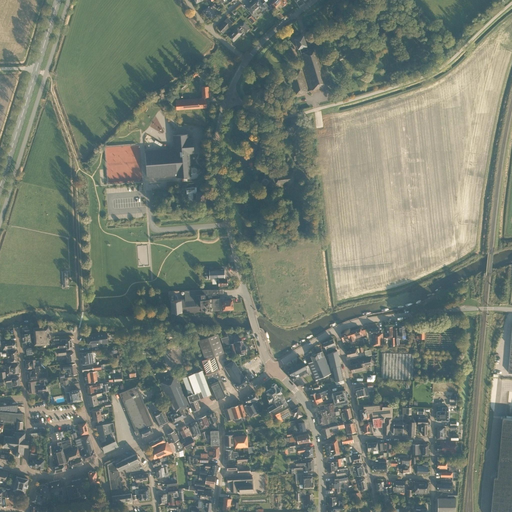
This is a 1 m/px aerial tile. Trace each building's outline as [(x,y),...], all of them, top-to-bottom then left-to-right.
[(270,8),(262,0),(256,0),(254,2),(251,5),(247,8),(250,11),(250,12),(252,14),(256,11),(256,10),(259,7),(262,11),(266,7),(268,10),(270,8)] [(288,2),(285,0),(274,0),(270,4),(275,8),(280,4),(283,7),(287,3),(288,2)] [(215,5),(213,3),(209,6),(203,11),(210,20),(216,14),(211,8),(215,5)] [(232,23),(227,18),(223,23),(218,28),(223,33),(228,27),(232,23)] [(250,29),(243,22),(240,26),(241,27),(239,29),(238,28),(229,37),(233,41),(242,32),(241,31),(243,29),(247,32),(250,29)] [(306,47),(303,36),(295,38),(296,42),(295,45),(296,47),(298,48),(298,49),(299,49),(302,57),(299,58),(309,88),(308,89),(302,68),(287,73),(294,95),(330,84),(318,44),(306,47)] [(207,73),(200,68),(192,75),(194,76),(200,71),(205,75),(207,73)] [(209,97),(208,86),(201,86),(202,91),(202,98),(199,98),(175,100),(176,109),(207,107),(206,97),(209,97)] [(188,134),(173,135),(174,150),(145,152),(147,176),(176,174),(176,177),(191,176),(190,154),(194,153),(193,138),(188,139),(188,134)] [(304,163),(303,154),(294,156),(294,159),(297,159),(298,164),(304,163)] [(295,184),(293,169),(279,171),(279,172),(274,172),(273,171),(265,172),(265,177),(264,178),(263,180),(263,182),(265,183),(266,183),(267,188),(275,187),(275,185),(277,184),(277,185),(281,185),(295,184)] [(206,198),(204,196),(204,192),(197,192),(196,187),(186,188),(186,194),(187,193),(188,199),(189,200),(192,200),(193,200),(197,200),(197,203),(205,202),(206,200),(206,198)] [(209,271),(209,278),(209,279),(217,278),(219,278),(219,280),(216,280),(216,283),(219,283),(219,285),(227,285),(227,278),(224,278),(224,269),(209,270),(209,271)] [(201,311),(221,310),(220,302),(220,294),(223,294),(223,289),(184,290),(185,299),(181,299),(170,300),(171,312),(181,311),(181,312),(201,311)] [(222,302),(220,302),(221,310),(233,309),(232,300),(222,301),(222,302)] [(404,328),(404,326),(399,326),(399,328),(397,328),(397,329),(394,329),(394,331),(394,337),(394,338),(402,337),(402,335),(406,335),(405,327),(404,328)] [(49,344),(48,327),(33,328),(33,332),(31,332),(32,344),(34,344),(34,345),(49,344)] [(378,332),(378,327),(369,327),(369,334),(373,334),(373,335),(372,335),(372,345),(382,345),(382,332),(378,332)] [(385,333),(385,338),(390,338),(391,338),(391,343),(391,345),(394,345),(395,345),(394,338),(394,337),(392,337),(392,336),(392,330),(392,327),(386,327),(386,333),(385,333)] [(362,335),(360,328),(341,335),(343,342),(349,340),(350,341),(354,340),(354,338),(362,335)] [(32,354),(32,349),(29,330),(22,330),(22,334),(23,342),(26,342),(26,346),(27,355),(32,354)] [(218,333),(198,340),(205,359),(201,361),(206,374),(218,369),(218,370),(220,369),(215,355),(224,352),(223,350),(219,337),(218,333)] [(91,347),(100,346),(99,343),(103,342),(103,341),(108,340),(107,335),(103,335),(103,334),(98,334),(97,334),(98,335),(87,336),(88,344),(91,343),(91,347)] [(230,343),(228,336),(221,338),(223,345),(230,343)] [(72,348),(72,339),(61,339),(61,343),(56,343),(57,348),(66,347),(66,348),(72,348)] [(335,347),(332,339),(323,343),(326,351),(335,347)] [(244,346),(243,340),(234,343),(230,344),(232,354),(236,353),(239,352),(239,355),(243,354),(243,351),(246,350),(245,346),(244,346)] [(10,342),(10,341),(2,342),(3,351),(7,350),(7,349),(10,349),(10,348),(15,347),(15,341),(10,342)] [(363,351),(365,350),(364,347),(362,348),(362,347),(356,348),(350,349),(351,350),(346,351),(347,356),(349,355),(350,357),(358,355),(357,352),(359,352),(363,351)] [(73,352),(66,353),(66,349),(58,350),(58,355),(66,355),(67,362),(74,361),(73,352)] [(327,353),(330,367),(331,367),(333,372),(335,381),(343,379),(337,350),(327,353)] [(17,361),(16,351),(8,352),(9,362),(17,361)] [(331,367),(330,367),(329,368),(322,351),(315,354),(313,353),(311,354),(310,356),(313,361),(308,363),(315,379),(333,372),(331,367)] [(87,353),(87,352),(81,353),(83,364),(93,363),(92,353),(87,353)] [(414,354),(382,353),(381,378),(413,379),(414,354)] [(372,363),(371,356),(357,359),(358,363),(350,365),(351,372),(366,369),(365,365),(372,363)] [(36,366),(35,360),(25,360),(26,368),(34,367),(34,369),(45,368),(45,365),(36,366)] [(237,366),(234,360),(224,366),(227,372),(228,372),(231,376),(230,377),(234,382),(233,383),(237,389),(249,382),(245,375),(243,376),(240,370),(240,371),(240,365),(238,365),(237,366)] [(297,386),(303,384),(305,382),(298,376),(308,371),(305,366),(303,362),(288,370),(291,375),(289,378),(297,386)] [(76,374),(75,363),(61,365),(62,369),(63,369),(68,368),(69,375),(76,374)] [(12,365),(12,364),(6,365),(7,373),(18,372),(18,364),(12,365)] [(218,369),(206,374),(205,375),(209,385),(210,385),(211,387),(222,382),(217,370),(218,370),(218,369)] [(211,394),(202,370),(182,378),(189,395),(187,395),(193,411),(199,408),(196,399),(199,398),(200,399),(203,397),(211,394)] [(33,373),(32,371),(26,372),(27,379),(33,379),(33,378),(35,378),(35,373),(33,373)] [(97,380),(96,371),(84,373),(86,383),(95,382),(95,381),(97,380)] [(189,406),(176,376),(159,384),(168,404),(169,404),(174,414),(171,416),(174,422),(186,416),(182,409),(189,406)] [(6,382),(7,382),(7,386),(20,385),(19,377),(5,379),(6,382)] [(52,380),(48,384),(52,388),(56,384),(52,380)] [(36,384),(36,381),(28,382),(29,392),(39,391),(39,392),(46,391),(46,384),(40,385),(40,384),(36,384)] [(222,382),(211,387),(216,400),(225,396),(223,390),(225,389),(222,382)] [(100,388),(100,383),(87,385),(88,393),(94,392),(93,389),(95,388),(95,389),(100,388)] [(276,384),(274,383),(272,384),(271,386),(272,387),(265,391),(268,396),(267,397),(269,401),(270,400),(273,405),(267,408),(270,413),(287,403),(281,393),(281,392),(283,391),(281,387),(279,388),(278,388),(276,384)] [(153,425),(136,384),(118,392),(136,436),(140,434),(141,437),(153,432),(150,426),(153,425)] [(364,388),(363,387),(355,389),(356,397),(365,395),(365,393),(367,392),(366,388),(364,388)] [(332,393),(334,402),(335,405),(348,402),(345,389),(332,393)] [(81,401),(79,390),(70,391),(71,402),(81,401)] [(312,400),(328,394),(330,393),(331,393),(330,390),(328,391),(328,390),(316,394),(316,392),(310,394),(312,400)] [(255,392),(246,397),(244,398),(247,404),(244,406),(250,417),(261,411),(257,404),(259,403),(257,400),(255,401),(254,400),(258,398),(255,392)] [(108,400),(107,397),(107,396),(102,397),(101,393),(96,394),(88,396),(89,401),(90,406),(98,404),(98,402),(97,401),(99,401),(99,402),(108,400)] [(325,395),(312,400),(314,404),(323,401),(322,400),(326,399),(325,395)] [(328,423),(328,424),(337,422),(334,408),(332,403),(324,405),(325,409),(324,409),(318,411),(319,416),(318,416),(320,422),(321,425),(328,423)] [(363,405),(363,409),(369,408),(370,416),(372,416),(372,418),(373,421),(371,422),(373,422),(374,426),(381,426),(381,421),(384,421),(384,417),(385,417),(385,416),(391,416),(392,407),(382,406),(382,403),(363,405)] [(0,419),(1,419),(23,422),(23,413),(17,412),(18,404),(0,405),(0,419)] [(241,417),(237,405),(231,407),(233,415),(234,419),(241,417)] [(233,415),(231,407),(224,410),(227,420),(233,418),(234,419),(233,415)] [(277,419),(279,421),(279,422),(284,419),(284,418),(292,414),(293,416),(296,415),(297,417),(302,415),(298,407),(291,410),(289,407),(275,415),(277,419)] [(442,411),(437,411),(437,420),(448,420),(448,407),(442,407),(442,411)] [(93,416),(101,415),(100,411),(102,411),(101,408),(99,409),(100,410),(92,411),(93,416)] [(351,417),(350,412),(349,408),(342,409),(342,412),(341,413),(342,419),(351,417)] [(371,418),(370,416),(369,408),(363,409),(359,410),(361,419),(367,418),(367,419),(371,418)] [(169,422),(163,409),(152,414),(158,427),(169,422)] [(217,420),(213,412),(207,415),(209,420),(210,423),(211,423),(213,427),(216,425),(214,422),(217,420)] [(209,425),(206,416),(198,419),(202,428),(209,425)] [(384,417),(384,421),(384,422),(383,422),(383,433),(389,434),(389,426),(391,426),(392,417),(385,417),(384,417)] [(417,424),(417,430),(421,430),(422,430),(422,431),(421,434),(426,434),(426,428),(427,428),(427,418),(422,418),(417,418),(417,424)] [(511,511),(511,418),(503,418),(498,477),(494,476),(491,511),(511,511)] [(1,419),(0,422),(3,422),(11,423),(11,428),(16,428),(16,431),(14,431),(14,436),(5,435),(3,446),(12,447),(12,449),(13,449),(13,453),(16,453),(16,454),(20,454),(20,453),(23,454),(24,446),(28,447),(29,439),(25,439),(25,432),(22,432),(23,422),(1,419)] [(302,422),(301,419),(294,420),(296,431),(306,430),(304,422),(302,422)] [(403,422),(393,421),(393,434),(402,434),(403,422)] [(81,435),(88,433),(86,422),(78,424),(81,435)] [(115,431),(113,422),(96,426),(98,439),(99,439),(106,452),(118,446),(111,432),(115,431)] [(201,434),(196,422),(190,424),(194,433),(193,434),(194,439),(198,438),(197,435),(201,434)] [(331,428),(338,426),(337,422),(328,424),(329,427),(321,429),(323,437),(330,435),(330,432),(331,432),(332,430),(331,428)] [(373,422),(371,422),(368,422),(368,423),(363,424),(364,433),(372,432),(371,427),(374,426),(373,422)] [(355,432),(353,423),(345,424),(347,434),(355,432)] [(186,428),(185,426),(179,428),(183,437),(187,435),(189,440),(186,441),(188,446),(194,444),(194,443),(194,442),(191,435),(192,435),(189,429),(188,430),(187,428),(186,428)] [(445,438),(445,428),(437,428),(437,438),(445,438)] [(219,444),(218,430),(210,430),(211,445),(219,444)] [(60,439),(58,431),(51,433),(51,436),(55,435),(56,440),(60,439)] [(175,434),(174,431),(168,434),(172,442),(179,439),(176,433),(175,434)] [(96,456),(89,434),(75,439),(77,447),(80,446),(83,455),(81,455),(84,461),(96,456)] [(234,436),(234,434),(224,435),(225,445),(233,445),(233,444),(234,444),(235,448),(247,447),(247,435),(234,436)] [(309,441),(308,434),(289,437),(290,440),(293,440),(294,441),(294,442),(298,441),(298,443),(309,441)] [(150,449),(155,460),(166,455),(172,452),(167,441),(165,442),(163,436),(149,443),(151,448),(150,449)] [(353,442),(352,436),(341,438),(343,444),(353,442)] [(73,450),(70,439),(61,441),(64,453),(65,452),(69,468),(72,467),(83,463),(78,448),(73,450)] [(339,454),(336,439),(329,441),(330,443),(324,444),(327,456),(339,454)] [(455,453),(455,440),(440,440),(440,445),(437,445),(437,450),(440,450),(440,453),(455,453)] [(55,466),(64,464),(67,463),(61,442),(57,443),(58,445),(53,446),(54,449),(53,450),(54,457),(53,457),(55,466)] [(377,443),(377,442),(367,443),(368,451),(386,449),(385,443),(377,443)] [(428,444),(411,444),(411,453),(419,453),(419,455),(428,455),(428,444)] [(313,456),(311,446),(303,447),(303,448),(297,449),(298,452),(303,451),(304,457),(313,456)] [(219,447),(211,447),(210,457),(219,457),(219,447)] [(10,450),(3,449),(3,451),(2,451),(2,452),(0,452),(0,460),(8,462),(10,450)] [(233,450),(225,450),(225,459),(233,459),(233,458),(237,458),(237,461),(248,461),(248,456),(238,457),(238,452),(233,451),(233,450)] [(37,454),(30,453),(29,458),(32,459),(31,467),(43,468),(44,459),(37,458),(37,454)] [(137,453),(115,463),(119,470),(125,468),(126,471),(140,469),(139,465),(137,462),(140,460),(137,453)] [(361,461),(359,454),(347,457),(347,456),(345,457),(345,459),(346,462),(352,461),(352,463),(361,461)] [(166,455),(155,460),(152,462),(154,466),(161,463),(160,461),(167,459),(166,455)] [(345,459),(345,457),(335,459),(336,461),(327,462),(328,472),(335,472),(336,477),(347,475),(349,475),(347,467),(338,469),(338,470),(337,470),(337,469),(336,466),(344,465),(343,460),(345,459)] [(411,459),(398,458),(397,466),(400,466),(400,472),(405,472),(405,471),(409,471),(409,465),(410,465),(411,459)] [(314,470),(313,459),(305,459),(305,460),(296,461),(296,465),(304,464),(304,466),(305,466),(306,470),(314,470)] [(390,460),(386,460),(379,460),(379,463),(376,463),(376,465),(373,465),(373,471),(379,471),(386,471),(386,464),(390,464),(390,460)] [(119,470),(115,463),(115,461),(107,464),(112,502),(132,500),(131,493),(122,494),(119,470)] [(440,476),(452,476),(452,472),(456,472),(456,469),(456,466),(453,466),(453,462),(446,461),(446,462),(437,462),(437,467),(439,467),(439,468),(446,468),(446,467),(448,467),(448,472),(440,472),(440,476)] [(428,463),(423,462),(422,462),(422,466),(417,465),(417,473),(427,474),(428,463)] [(65,470),(64,464),(55,466),(52,466),(54,473),(65,470)] [(212,465),(205,464),(205,467),(204,467),(204,468),(200,467),(199,474),(206,475),(207,470),(210,471),(209,473),(216,474),(217,465),(212,464),(212,465)] [(364,474),(362,464),(356,465),(348,467),(349,472),(355,470),(356,475),(364,474)] [(168,472),(167,466),(163,466),(163,467),(161,467),(155,468),(157,478),(162,477),(165,476),(164,473),(168,472)] [(92,472),(91,471),(89,471),(89,472),(88,472),(90,488),(94,488),(93,484),(96,484),(96,483),(99,482),(98,477),(97,478),(96,471),(92,472)] [(143,473),(143,471),(130,473),(130,475),(136,474),(137,482),(142,481),(142,480),(147,479),(146,473),(143,473)] [(302,473),(295,473),(296,483),(300,483),(300,484),(302,484),(302,487),(313,487),(313,482),(312,482),(312,476),(303,476),(302,473)] [(215,477),(199,475),(199,479),(205,480),(205,483),(214,484),(215,477)] [(252,482),(251,475),(227,476),(227,482),(230,482),(231,491),(239,491),(239,493),(252,492),(252,482)] [(347,475),(336,477),(334,477),(334,481),(329,482),(329,490),(334,489),(334,492),(340,492),(340,488),(344,488),(343,481),(348,480),(347,475)] [(28,479),(16,476),(13,490),(25,493),(28,479)] [(82,485),(81,478),(71,481),(72,485),(66,486),(69,499),(78,497),(76,487),(82,485)] [(367,488),(365,478),(357,480),(359,490),(367,488)] [(48,482),(49,488),(49,494),(51,493),(51,492),(62,489),(59,480),(48,482)] [(404,481),(395,481),(394,487),(393,486),(392,492),(396,492),(396,494),(403,494),(404,481)] [(452,482),(440,481),(440,484),(437,484),(437,490),(443,490),(443,491),(452,491),(452,482)] [(43,496),(45,495),(49,494),(49,488),(48,482),(39,486),(41,492),(43,493),(43,494),(43,496)] [(384,487),(383,482),(375,483),(377,490),(379,490),(380,494),(391,492),(390,486),(384,487)] [(424,482),(414,482),(413,492),(422,493),(422,491),(428,492),(428,483),(424,483),(424,482)] [(204,487),(189,485),(188,490),(201,491),(200,498),(210,499),(211,491),(203,490),(204,487)] [(138,490),(138,493),(139,500),(149,498),(148,488),(138,490)] [(178,496),(177,488),(168,489),(168,493),(173,493),(174,497),(178,496)] [(44,499),(45,495),(43,496),(43,494),(35,491),(32,500),(41,504),(43,499),(44,499)] [(312,493),(304,493),(304,506),(307,505),(307,503),(313,503),(312,496),(312,493)] [(167,503),(165,494),(158,495),(159,504),(167,503)] [(329,497),(329,505),(337,505),(337,506),(339,506),(340,506),(340,505),(340,500),(338,500),(337,497),(329,497)] [(454,511),(455,498),(437,498),(437,511),(454,511)] [(199,499),(198,507),(200,507),(199,510),(200,510),(202,510),(205,511),(205,510),(210,511),(212,502),(206,502),(206,501),(206,500),(199,499)]
